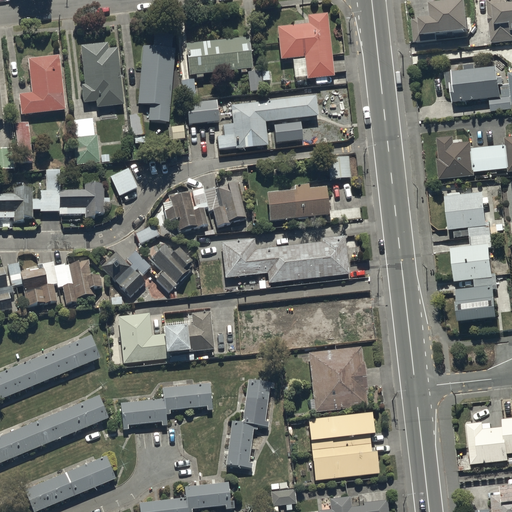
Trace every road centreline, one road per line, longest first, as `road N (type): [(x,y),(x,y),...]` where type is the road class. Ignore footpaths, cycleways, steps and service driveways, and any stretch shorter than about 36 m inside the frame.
road 1 (residential): [(0,241),(107,237),(166,178),(387,142)]
road 2 (tertiary): [(415,387),(387,142)]
road 3 (tertiary): [(387,142),(371,0)]
road 4 (tertiary): [(429,511),(415,387)]
